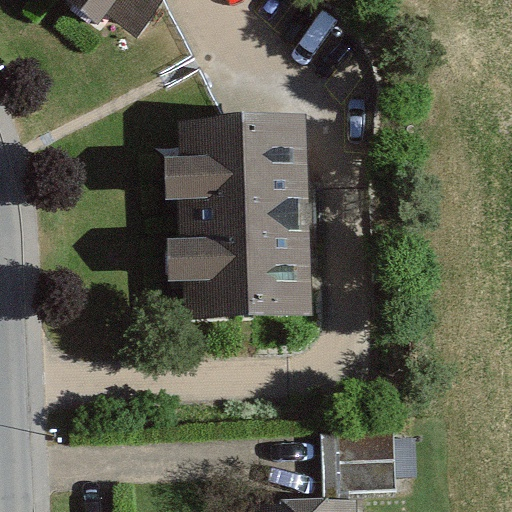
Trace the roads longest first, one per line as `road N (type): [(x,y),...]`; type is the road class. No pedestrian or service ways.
road 1 (unknown): [(4,388),(304,392),(345,374),(355,344),(340,130),(302,81),(208,0)]
road 2 (tertiary): [(0,303),(11,511)]
